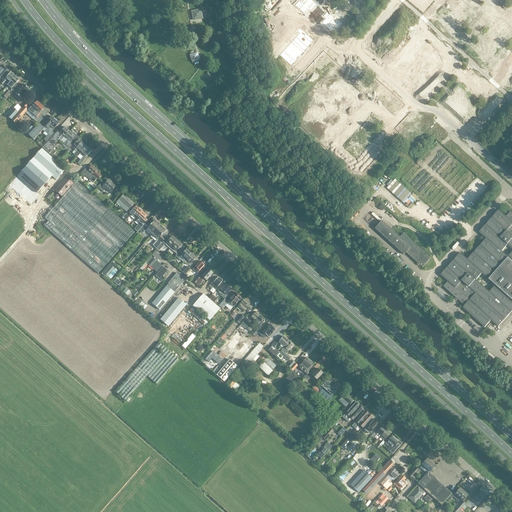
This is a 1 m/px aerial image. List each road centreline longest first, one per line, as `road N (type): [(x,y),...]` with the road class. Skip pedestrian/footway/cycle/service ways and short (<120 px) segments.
road 1 (residential): [(511,507),(0,48)]
road 2 (trunk): [(24,0),(172,149),(511,454)]
road 3 (trunk): [(511,434),(91,57),(43,0)]
road 4 (tertiary): [(511,178),(383,73)]
road 5 (residential): [(511,58),(490,89),(476,90),(422,31)]
